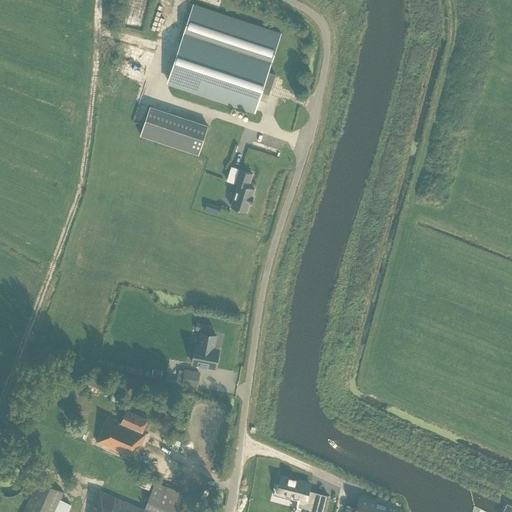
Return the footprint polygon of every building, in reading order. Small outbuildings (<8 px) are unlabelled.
[(281,33),(193,4),(168,81),(255,110),(261,92),(269,95),(275,75),(268,72),(281,33)] [(207,126),(150,107),(140,135),(198,155),(207,126)] [(252,174),(231,167),(227,181),(238,185),(231,207),(246,212),(249,204),(250,204),(253,196),(252,196),(254,189),(248,187),(252,174)] [(216,336),(202,334),(199,349),(195,348),(192,364),(215,369),(218,350),(213,349),(216,336)] [(199,374),(185,371),(182,385),(196,387),(199,374)] [(90,374),(84,386),(99,393),(104,381),(90,374)] [(115,381),(109,398),(121,403),(127,386),(115,381)] [(183,405),(166,397),(165,400),(157,397),(154,406),(162,409),(164,405),(180,413),(183,405)] [(108,416),(96,442),(133,459),(136,452),(138,453),(146,434),(142,433),(148,420),(127,411),(122,422),(108,416)] [(86,432),(83,444),(95,447),(97,434),(86,432)] [(170,474),(182,487),(192,478),(178,463),(172,470),(162,467),(158,477),(168,480),(170,474)] [(288,479),(281,477),(277,494),(305,501),(302,511),(323,511),(328,497),(308,492),(310,485),(300,482),(300,483),(296,482),(297,480),(288,478),(288,479)] [(60,499),(63,493),(38,481),(22,511),(67,511),(71,505),(60,499)] [(178,511),(185,494),(155,482),(144,508),(100,491),(91,511),(178,511)] [(396,511),(398,508),(370,501),(370,504),(360,501),(358,507),(356,511),(396,511)] [(511,511),(511,505),(506,503),(502,511),(511,511)]
